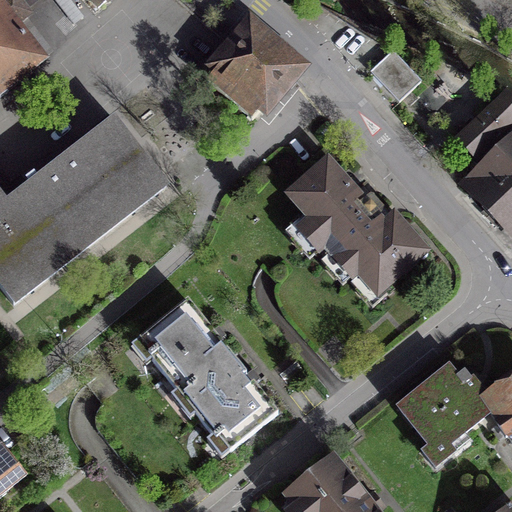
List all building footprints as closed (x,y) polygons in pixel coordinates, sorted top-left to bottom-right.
[(18,0),(0,0),(0,92),(42,60),(15,25),(29,14),(18,0)] [(90,0),(99,9),(108,0),(90,0)] [(299,72),(250,30),(218,68),(220,69),(208,83),(252,121),(264,107),(266,109),(299,72)] [(393,53),(371,73),(399,103),(421,83),(393,53)] [(499,160),(511,146),(511,103),(506,97),(455,146),(473,164),(489,149),(499,160)] [(0,197),(0,286),(14,305),(166,188),(116,124),(8,208),(0,197)] [(511,146),(499,160),(470,188),(511,231),(511,146)] [(333,166),(330,163),(326,163),(323,166),(323,169),(290,197),(312,222),(300,232),(319,252),(325,247),(353,279),(359,274),(378,295),(420,258),(423,259),(427,256),(427,252),(424,249),(421,250),(394,219),(375,235),(358,216),(346,202),(355,194),(332,169),(333,166)] [(187,303),(141,341),(151,354),(148,357),(183,399),(185,397),(232,358),(218,340),(213,344),(206,336),(211,332),(187,303)] [(232,358),(185,397),(199,414),(195,417),(217,442),(219,440),(230,454),(278,414),(253,384),(248,388),(241,379),(247,375),(232,358)] [(449,370),(399,410),(430,448),(423,454),(435,470),(454,455),(448,448),(484,419),(467,398),(461,390),(471,381),(465,374),(457,380),(449,370)] [(511,383),(489,399),(504,421),(498,425),(506,438),(511,433),(511,383)] [(0,446),(0,496),(25,476),(1,446),(0,446)] [(364,502),(334,463),(290,498),(300,511),(379,511),(374,505),(369,498),(364,502)]
